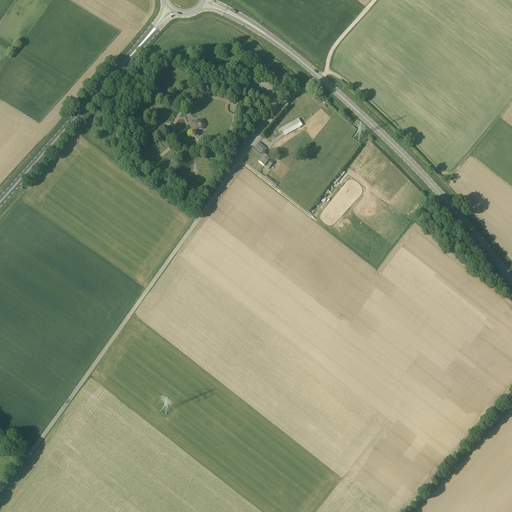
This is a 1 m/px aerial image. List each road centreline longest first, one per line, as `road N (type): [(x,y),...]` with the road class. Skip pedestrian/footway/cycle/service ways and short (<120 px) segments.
road 1 (residential): [(0,491),(255,138),(320,78)]
road 2 (primary): [(511,281),(415,168),(320,78)]
road 3 (track): [(326,72),(359,92),(441,174),(454,171),(511,100)]
road 4 (primary): [(0,202),(145,38)]
